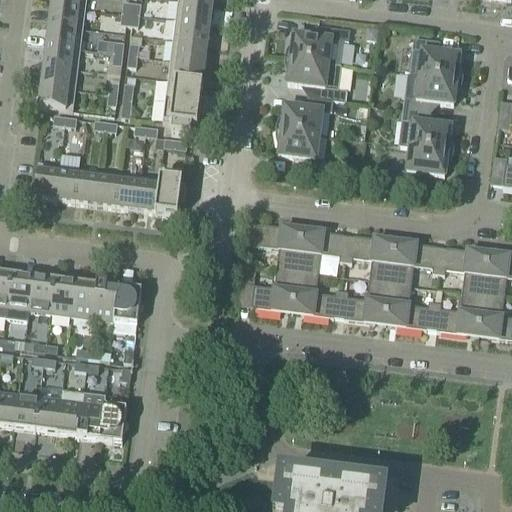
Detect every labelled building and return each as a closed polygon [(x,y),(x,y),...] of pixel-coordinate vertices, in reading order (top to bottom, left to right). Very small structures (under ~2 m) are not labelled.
[(51,0),(50,10),(85,15),(86,0),(51,0)] [(178,0),(177,6),(212,10),(213,0),(178,0)] [(177,6),(175,26),(209,30),(212,10),(177,6)] [(123,8),(121,19),(130,20),(132,9),(123,8)] [(132,9),(130,20),(139,22),(140,10),(132,9)] [(50,10),(48,31),(82,35),(85,15),(50,10)] [(120,31),(129,32),(130,20),(121,19),(120,31)] [(130,20),(129,32),(138,33),(139,22),(130,20)] [(175,26),(172,47),(207,51),(209,30),(175,26)] [(48,31),(45,51),(80,56),(82,35),(48,31)] [(286,62),(286,64),(327,69),(331,45),(348,47),(349,36),(316,31),(315,42),(293,40),(291,52),(290,54),(288,57),(287,59),(286,62)] [(98,42),(114,44),(115,36),(83,33),(82,52),(97,53),(98,42)] [(421,57),(418,81),(459,86),(459,83),(459,80),(459,77),(458,75),(457,72),(458,61),(436,58),(438,47),(413,44),(411,55),(421,57)] [(172,47),(170,67),(204,71),(207,51),(172,47)] [(114,48),(113,60),(122,61),(123,49),(114,48)] [(129,50),(128,61),(137,63),(138,51),(129,50)] [(45,51),(43,71),(77,75),(80,56),(45,51)] [(122,61),(113,60),(111,71),(120,72),(122,61)] [(137,63),(128,61),(126,73),(135,74),(137,63)] [(307,103),(333,106),(344,108),(345,96),(337,95),(340,71),(327,69),(286,64),(286,68),(286,71),(286,73),(287,76),(288,78),(286,90),(309,93),(307,103)] [(170,67),(167,87),(201,91),(204,71),(170,67)] [(43,71),(40,92),(75,96),(77,75),(43,71)] [(405,104),(404,115),(429,118),(430,108),(452,110),(454,99),(455,96),(457,94),(458,91),(459,89),(459,86),(418,81),(415,105),(405,104)] [(201,91),(167,87),(162,128),(171,130),(170,140),(190,142),(191,132),(196,133),(201,91)] [(109,89),(108,100),(117,101),(118,90),(109,89)] [(124,90),(123,102),(132,103),(133,91),(124,90)] [(75,96),(40,92),(37,113),(72,117),(75,96)] [(117,101),(108,100),(106,111),(115,112),(117,101)] [(123,102),(121,113),(130,114),(132,103),(123,102)] [(277,133),(277,136),(318,141),(321,117),(331,118),(333,106),(307,103),(306,114),(284,112),(282,123),(281,125),(279,128),(278,131),(277,133)] [(511,131),(511,108),(511,109),(500,108),(497,134),(509,136),(510,131),(511,131)] [(130,114),(121,113),(120,123),(129,124),(130,114)] [(399,151),(409,152),(450,157),(450,154),(450,151),(450,148),(449,146),(448,144),(449,132),(427,129),(429,118),(404,115),(399,151)] [(53,131),(64,132),(65,123),(54,122),(53,131)] [(65,123),(64,132),(75,134),(76,125),(65,123)] [(93,136),(104,137),(105,128),(94,127),(93,136)] [(105,128),(104,137),(115,139),(117,130),(105,128)] [(133,141),(145,143),(146,134),(134,132),(133,141)] [(146,134),(145,143),(156,144),(157,135),(146,134)] [(318,141),(277,136),(277,139),(277,142),(277,145),(278,147),(279,150),(277,161),(300,164),(298,175),(323,178),(325,166),(315,165),(318,141)] [(163,154),(175,155),(185,157),(186,147),(164,145),(163,154)] [(450,157),(409,152),(406,177),(388,174),(387,186),(420,190),(421,179),(443,182),(445,170),(446,168),(448,165),(449,162),(450,160),(450,157)] [(490,190),(511,192),(511,170),(505,170),(506,165),(493,163),(490,190)] [(33,204),(54,206),(59,172),(38,169),(33,204)] [(54,206),(74,209),(79,175),(59,172),(54,206)] [(74,209),(95,212),(99,177),(79,175),(74,209)] [(95,212),(115,214),(119,180),(99,177),(95,212)] [(115,214),(135,217),(140,182),(119,180),(115,214)] [(154,220),(155,220),(159,185),(140,182),(135,217),(154,219),(154,220)] [(159,185),(155,220),(177,223),(181,191),(181,187),(159,185)] [(296,277),(302,236),(261,231),(258,253),(278,255),(275,275),(296,277)] [(339,263),(342,241),(302,236),(296,277),(318,280),(320,261),(339,263)] [(389,289),(395,248),(353,242),(353,244),(343,242),(343,241),(342,241),(339,263),(338,268),(351,270),(352,265),(371,267),(368,286),(389,289)] [(432,275),(435,253),(395,248),(389,289),(410,292),(413,272),(432,275)] [(482,301),(487,259),(446,254),(446,255),(436,254),(436,253),(435,253),(432,275),(431,280),(444,281),(445,276),(464,279),(461,298),(482,301)] [(511,284),(511,262),(487,259),(482,301),(503,303),(506,284),(511,284)] [(250,314),(291,319),(296,277),(275,275),(273,294),(253,292),(250,314)] [(291,319),(331,324),(334,302),(315,299),(318,280),(296,277),(291,319)] [(0,323),(5,324),(11,280),(0,278),(0,323)] [(27,327),(28,317),(33,282),(11,280),(5,324),(27,327)] [(28,317),(50,320),(54,285),(33,282),(28,317)] [(50,320),(71,322),(76,288),(54,285),(50,320)] [(384,331),(389,289),(368,286),(366,306),(347,303),(347,298),(335,297),(334,302),(331,324),(333,324),(333,323),(343,324),(343,325),(384,331)] [(71,322),(92,325),(97,289),(96,289),(95,290),(76,288),(71,322)] [(92,325),(114,328),(119,292),(97,289),(92,325)] [(384,331),(424,336),(427,314),(408,311),(410,292),(389,289),(384,331)] [(119,292),(114,328),(113,338),(135,341),(141,295),(119,292)] [(477,342),(482,301),(461,298),(459,318),(440,315),(440,310),(428,309),(427,314),(424,336),(426,336),(426,335),(436,336),(435,337),(477,342)] [(477,342),(511,346),(511,324),(501,323),(503,303),(482,301),(477,342)] [(3,345),(2,353),(13,354),(14,346),(3,345)] [(32,357),(44,358),(45,350),(33,349),(32,357)] [(45,350),(44,358),(56,360),(57,352),(45,350)] [(75,362),(87,364),(88,356),(76,354),(75,362)] [(124,355),(122,368),(132,369),(133,366),(132,366),(133,356),(124,355)] [(88,356),(87,364),(99,365),(100,357),(88,356)] [(1,359),(0,364),(0,366),(12,368),(13,360),(1,359)] [(30,370),(42,372),(43,364),(31,363),(30,370)] [(43,364),(42,372),(55,374),(56,366),(43,364)] [(74,376),(86,377),(87,370),(75,368),(74,376)] [(87,370),(86,377),(97,379),(98,371),(87,370)] [(120,387),(129,388),(130,378),(131,378),(132,375),(122,374),(120,387)] [(0,433),(13,435),(18,400),(0,398),(0,433)] [(77,444),(99,447),(103,411),(104,401),(83,398),(82,408),(77,444)] [(13,435),(35,437),(39,403),(18,400),(13,435)] [(35,437),(56,440),(60,406),(39,403),(35,437)] [(76,444),(77,444),(82,408),(60,406),(56,440),(76,443),(76,444)] [(103,411),(99,447),(121,449),(126,414),(103,411)] [(454,428),(450,439),(466,444),(469,433),(454,428)] [(286,511),(380,511),(383,494),(341,489),(340,494),(332,493),(333,488),(281,481),(280,486),(278,504),(287,505),(286,511)]
